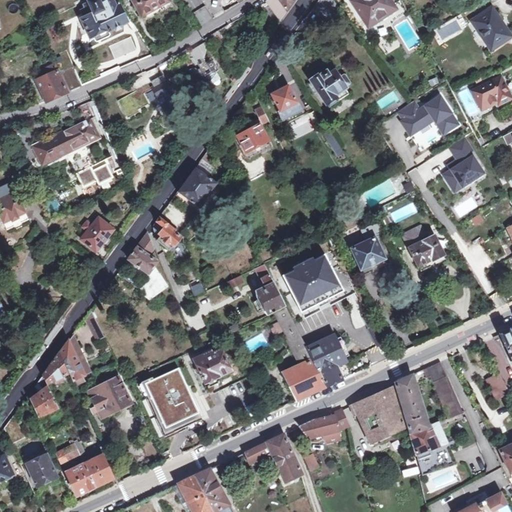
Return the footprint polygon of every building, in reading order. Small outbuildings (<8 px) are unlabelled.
[(86,13),(82,15),(80,16),(89,36),(91,35),(93,39),(95,42),(99,40),(105,37),(110,36),(106,28),(108,27),(109,30),(113,28),(114,30),(117,30),(120,29),(122,27),(121,25),(126,23),(120,7),(115,9),(111,0),(87,0),(82,3),(83,6),(86,13)] [(167,0),(132,0),(142,16),(168,2),(167,0)] [(268,5),(276,17),(279,22),(295,1),(294,0),(267,0),(265,1),(263,3),(265,6),(268,5)] [(333,0),(318,0),(314,6),(326,20),(340,7),(333,0)] [(369,25),(367,26),(368,28),(396,10),(390,0),(351,0),(351,1),(357,11),(360,10),(369,25)] [(268,5),(265,6),(263,7),(272,20),(276,17),(268,5)] [(491,7),(466,21),(485,50),(507,35),(491,7)] [(197,25),(189,13),(180,19),(187,31),(197,25)] [(218,30),(204,38),(208,44),(221,36),(218,30)] [(177,81),(176,82),(176,83),(175,84),(175,85),(176,85),(176,86),(176,87),(177,88),(178,89),(179,89),(180,89),(181,89),(182,89),(183,89),(183,88),(191,102),(205,89),(203,85),(210,81),(208,77),(215,73),(208,61),(204,63),(201,59),(195,63),(200,71),(198,73),(192,64),(191,64),(190,64),(183,67),(185,70),(176,76),(178,80),(177,81)] [(41,92),(46,102),(66,93),(54,66),(45,71),(48,77),(36,81),(41,92)] [(60,72),(69,91),(81,86),(72,67),(60,72)] [(153,91),(157,98),(158,98),(167,113),(162,116),(161,116),(159,119),(159,121),(159,123),(160,125),(162,127),(163,128),(166,128),(169,128),(171,127),(173,126),(188,118),(161,70),(155,74),(159,83),(151,88),(153,91)] [(310,80),(311,82),(319,94),(325,104),(327,103),(336,97),(335,95),(345,89),(345,88),(349,85),(350,82),(346,76),(342,75),(339,78),(334,71),(328,74),(326,71),(322,74),(321,73),(310,80)] [(497,104),(510,98),(500,78),(471,93),(479,110),(496,102),(497,104)] [(319,94),(311,82),(308,85),(315,96),(319,94)] [(153,91),(148,84),(117,101),(128,121),(151,106),(144,95),(153,91)] [(271,94),(280,111),(296,103),(293,96),(294,96),(292,92),(291,92),(288,86),(271,94)] [(107,91),(93,97),(96,102),(110,96),(107,91)] [(43,103),(46,102),(41,92),(35,95),(39,105),(43,103)] [(417,100),(395,116),(413,142),(435,126),(444,140),(462,126),(441,92),(422,104),(417,100)] [(296,103),(280,111),(282,115),(298,107),(296,103)] [(264,122),(268,120),(260,105),(254,108),(258,116),(261,115),(264,122)] [(306,114),(287,124),(295,140),(314,131),(306,114)] [(33,146),(39,157),(52,150),(56,158),(99,136),(90,118),(33,146)] [(256,120),(249,124),(251,128),(236,136),(245,152),(267,140),(256,120)] [(190,144),(197,134),(191,122),(180,128),(182,130),(187,139),(190,144)] [(342,150),(329,130),(323,133),(336,154),(342,150)] [(465,138),(448,149),(456,161),(448,167),(450,171),(442,176),(456,199),(489,177),(465,138)] [(52,150),(39,157),(42,164),(56,158),(52,150)] [(205,153),(194,168),(206,177),(213,168),(205,153)] [(401,165),(395,156),(392,158),(398,167),(401,165)] [(104,162),(77,176),(84,190),(97,184),(100,190),(115,183),(104,162)] [(206,177),(194,168),(177,192),(199,208),(215,186),(216,184),(206,177)] [(352,173),(358,182),(361,180),(355,171),(352,173)] [(11,183),(0,187),(0,216),(3,223),(25,213),(11,183)] [(502,215),(508,227),(511,225),(511,207),(506,210),(502,215)] [(164,247),(169,250),(172,246),(173,246),(175,244),(178,245),(181,241),(180,240),(179,238),(180,237),(172,232),(174,229),(159,217),(155,222),(162,228),(157,234),(160,236),(158,239),(157,241),(158,242),(164,247)] [(105,260),(110,252),(101,245),(112,229),(98,219),(92,226),(89,224),(86,222),(82,228),(84,229),(87,232),(82,240),(95,251),(95,252),(105,260)] [(377,240),(382,238),(376,224),(361,231),(365,241),(351,248),(361,270),(385,258),(377,240)] [(433,261),(444,255),(434,235),(427,239),(421,227),(403,236),(418,266),(432,259),(433,261)] [(137,287),(147,294),(144,297),(149,301),(168,286),(155,265),(157,262),(147,255),(154,247),(147,232),(128,259),(146,274),(143,280),(137,287)] [(325,260),(286,280),(305,317),(344,296),(325,260)] [(272,280),(264,266),(254,270),(259,280),(260,279),(265,287),(256,292),(259,299),(253,302),(262,319),(275,313),(286,333),(285,334),(292,347),(301,365),(283,373),(296,401),(327,386),(320,373),(308,349),(305,345),(304,341),(296,326),(288,311),(286,307),(272,280)] [(239,276),(226,282),(229,289),(242,283),(239,276)] [(201,284),(191,289),(195,298),(205,294),(201,284)] [(355,295),(347,296),(349,306),(357,304),(355,295)] [(91,310),(86,317),(97,341),(104,338),(91,310)] [(310,319),(296,326),(304,341),(305,345),(332,331),(323,313),(310,319)] [(374,326),(368,316),(363,318),(368,329),(374,326)] [(274,337),(283,334),(279,323),(270,326),(274,337)] [(511,328),(501,334),(511,357),(511,328)] [(332,331),(305,345),(308,349),(335,336),(332,331)] [(72,335),(68,341),(82,372),(88,370),(72,335)] [(308,349),(320,373),(346,361),(335,336),(308,349)] [(59,353),(42,376),(47,385),(69,374),(75,385),(86,380),(82,372),(68,341),(59,353)] [(378,347),(365,352),(371,364),(383,359),(378,347)] [(207,382),(209,387),(220,381),(218,377),(231,370),(221,349),(212,353),(210,351),(194,359),(197,365),(205,383),(207,382)] [(246,356),(238,359),(243,367),(250,364),(246,356)] [(320,373),(327,386),(352,375),(346,361),(320,373)] [(511,371),(507,361),(502,363),(508,375),(511,373),(511,371)] [(440,362),(427,368),(430,376),(448,419),(464,413),(440,362)] [(176,368),(135,387),(145,410),(151,407),(163,434),(199,418),(176,368)] [(457,464),(448,442),(438,422),(431,425),(430,425),(428,425),(413,374),(396,382),(411,432),(410,432),(412,438),(418,458),(423,475),(457,464)] [(500,374),(487,381),(494,394),(507,388),(500,374)] [(36,395),(48,387),(47,385),(42,376),(33,389),(36,395)] [(117,376),(87,391),(100,418),(130,403),(117,376)] [(9,379),(0,391),(6,395),(12,386),(14,383),(9,379)] [(264,380),(255,384),(260,392),(268,388),(264,380)] [(219,391),(225,405),(247,395),(242,382),(219,391)] [(57,408),(48,387),(36,395),(31,399),(40,417),(57,408)] [(405,426),(393,387),(355,404),(372,442),(404,427),(405,426)] [(334,413),(334,415),(335,415),(340,429),(348,427),(343,410),(334,413)] [(335,415),(334,415),(313,420),(301,427),(309,438),(328,433),(340,430),(340,429),(335,415)] [(11,426),(6,430),(11,438),(17,434),(11,426)] [(328,433),(330,440),(342,437),(340,430),(328,433)] [(267,442),(272,453),(286,482),(303,475),(284,434),(267,442)] [(75,445),(73,446),(57,453),(61,463),(79,454),(84,451),(79,442),(74,444),(75,445)] [(272,453),(267,442),(245,452),(250,464),(261,458),(269,455),(272,453)] [(511,444),(501,450),(511,475),(511,444)] [(46,454),(26,464),(36,487),(57,477),(46,454)] [(0,481),(13,476),(4,455),(0,457),(0,481)] [(269,455),(261,458),(266,468),(268,467),(269,463),(272,462),(269,455)] [(313,455),(304,459),(309,470),(319,466),(313,455)] [(113,478),(102,456),(99,457),(84,464),(66,473),(77,496),(95,487),(113,478)] [(178,483),(185,495),(192,509),(193,511),(233,511),(210,469),(196,475),(178,483)] [(487,472),(491,480),(497,478),(492,469),(487,472)] [(273,477),(270,471),(264,474),(270,486),(276,483),(273,477)] [(499,488),(483,496),(489,507),(505,500),(499,488)] [(187,511),(192,509),(185,495),(179,498),(187,511)] [(477,511),(474,499),(454,508),(455,511),(477,511)]
